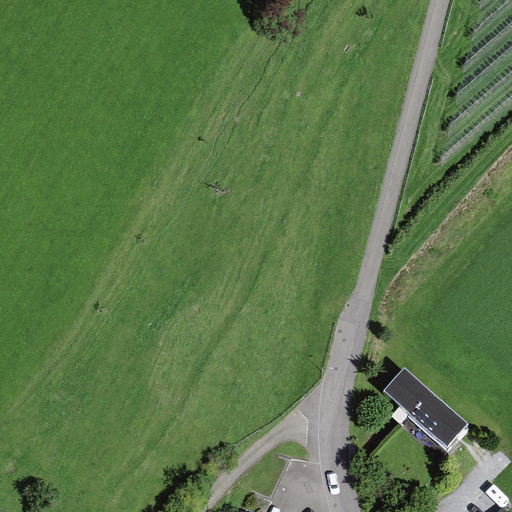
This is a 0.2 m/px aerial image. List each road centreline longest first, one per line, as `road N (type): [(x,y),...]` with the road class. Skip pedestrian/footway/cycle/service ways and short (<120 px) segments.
road 1 (residential): [(342,373),(441,0)]
road 2 (residential): [(342,373),(289,431),(233,474),(204,511)]
road 3 (residential): [(348,511),(337,453),(342,373)]
